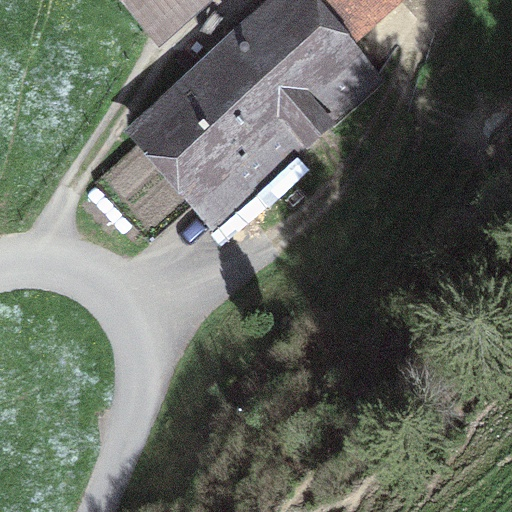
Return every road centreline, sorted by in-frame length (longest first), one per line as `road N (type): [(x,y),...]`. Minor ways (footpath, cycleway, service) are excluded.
road 1 (track): [(134,323),(331,189),(363,154),(382,123),(421,0)]
road 2 (unclassified): [(98,511),(142,387),(134,323),(77,270),(0,264)]
